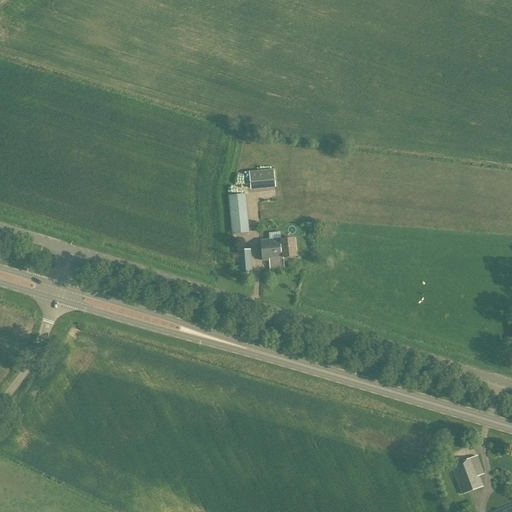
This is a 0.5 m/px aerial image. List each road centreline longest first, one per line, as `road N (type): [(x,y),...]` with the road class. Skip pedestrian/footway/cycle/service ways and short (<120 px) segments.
road 1 (secondary): [(486,420),(58,291)]
road 2 (unclassified): [(493,380),(71,250)]
road 3 (unclassified): [(0,406),(44,336),(58,291)]
